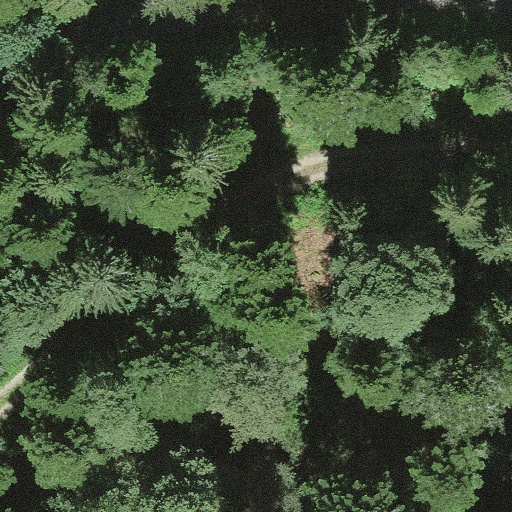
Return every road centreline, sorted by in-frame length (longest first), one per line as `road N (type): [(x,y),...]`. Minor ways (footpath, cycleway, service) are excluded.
road 1 (track): [(511,138),(432,142),(309,166),(183,233),(0,393)]
road 2 (unclassified): [(0,70),(48,45),(160,11),(231,0)]
